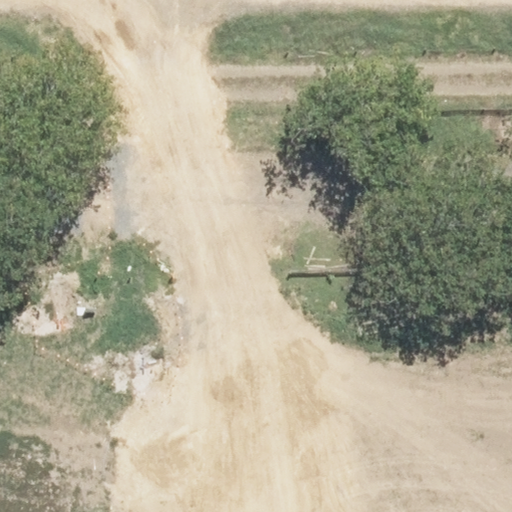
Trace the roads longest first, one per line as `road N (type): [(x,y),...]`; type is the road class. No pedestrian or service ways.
road 1 (unknown): [(174,511),(163,0)]
road 2 (track): [(0,206),(511,211)]
